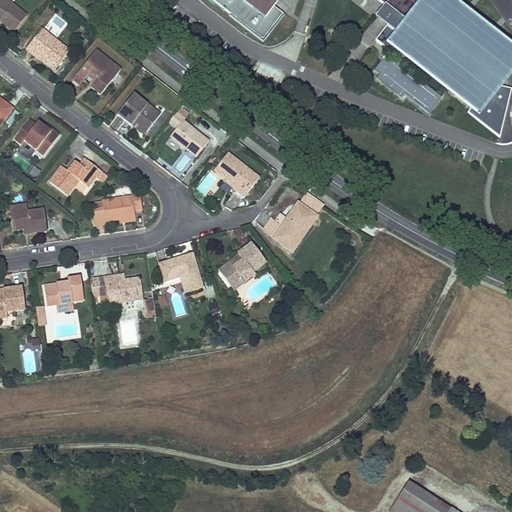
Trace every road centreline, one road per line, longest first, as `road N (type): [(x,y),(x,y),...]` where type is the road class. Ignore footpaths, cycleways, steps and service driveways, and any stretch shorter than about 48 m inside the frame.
road 1 (track): [(0,451),(151,444),(242,464),(284,463),(352,428),(396,381),(455,269)]
road 2 (primary): [(511,279),(362,201),(98,0)]
road 3 (residential): [(0,52),(161,182),(172,211)]
road 4 (residential): [(172,211),(149,235),(0,258)]
